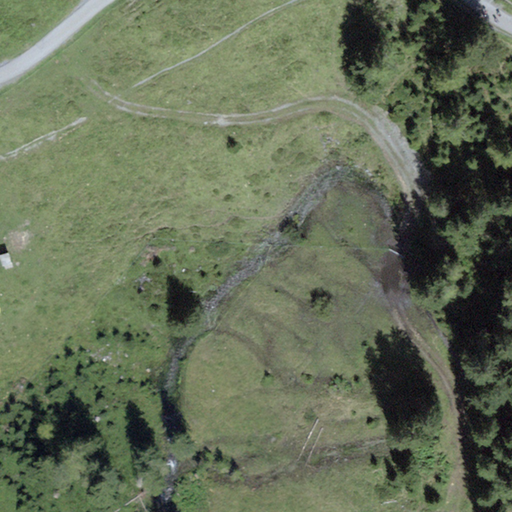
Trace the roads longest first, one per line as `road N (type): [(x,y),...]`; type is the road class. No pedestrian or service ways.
road 1 (track): [(53,41),(88,83),(119,104),(153,113),(250,121),(317,104),(363,113),(399,158),(412,190),(394,279),(397,307),(447,382),(457,413),(463,456),(452,511)]
road 2 (track): [(106,0),(0,77)]
